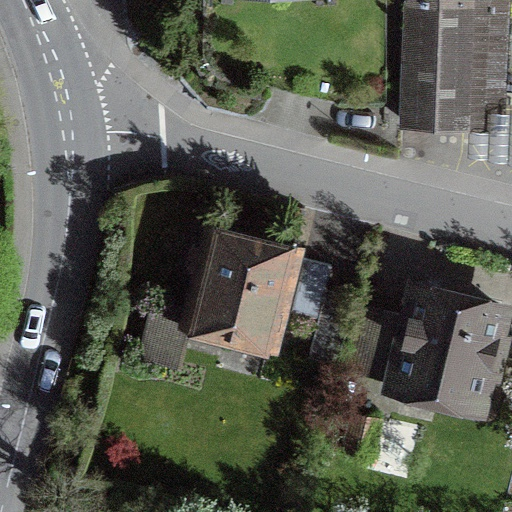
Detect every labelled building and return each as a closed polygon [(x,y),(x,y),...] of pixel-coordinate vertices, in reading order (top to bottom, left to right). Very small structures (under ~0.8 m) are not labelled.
[(406,0),(401,118),(501,123),(506,0),(406,0)] [(188,318),(272,339),(294,249),(211,228),(206,247),(193,244),(187,265),(201,268),(190,309),(188,318)] [(292,309),(318,315),(308,355),(337,362),(354,294),(325,287),(331,264),(305,257),(292,309)] [(501,307),(416,285),(409,317),(394,375),(393,378),(438,390),(436,398),(468,406),(470,398),(478,400),(485,370),(498,373),(506,338),(494,335),(501,307)] [(188,318),(190,309),(156,300),(142,354),(177,363),(188,318)] [(394,375),(409,317),(360,305),(346,363),(394,375)] [(345,448),(371,454),(379,418),(353,412),(345,448)]
